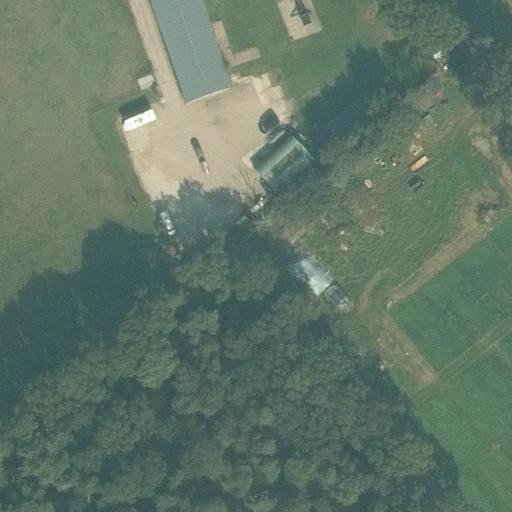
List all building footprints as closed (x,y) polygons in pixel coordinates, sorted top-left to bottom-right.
[(184,101),(229,86),(199,0),(170,0),(152,6),(184,101)] [(266,93),(288,87),(281,64),(260,70),(266,93)] [(245,70),(229,76),(233,88),(250,83),(245,70)] [(125,153),(147,143),(132,111),(110,121),(125,153)] [(326,142),(336,154),(343,148),(333,136),(326,142)] [(291,137),(254,171),(275,195),(313,161),(291,137)]
